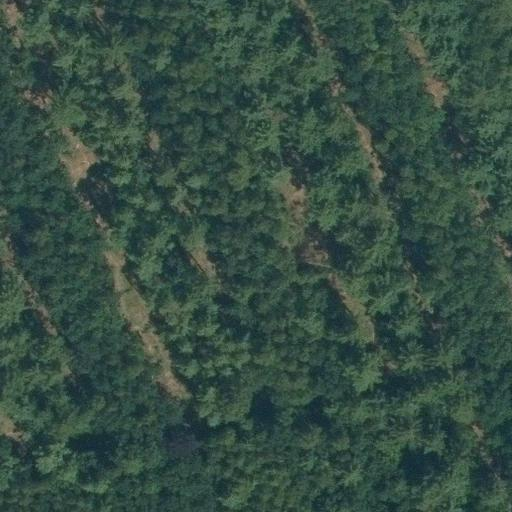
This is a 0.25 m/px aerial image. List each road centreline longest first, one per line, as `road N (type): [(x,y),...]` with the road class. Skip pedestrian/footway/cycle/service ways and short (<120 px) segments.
road 1 (track): [(0,464),(511,328)]
road 2 (track): [(359,369),(421,511)]
